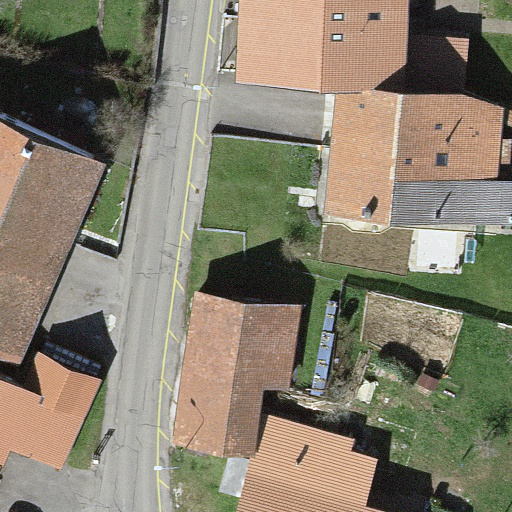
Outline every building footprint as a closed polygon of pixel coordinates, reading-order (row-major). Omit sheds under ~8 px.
[(227,0),(222,75),(327,82),(453,90),(455,54),(394,50),(396,0),(227,0)] [(453,90),(327,82),(319,215),(511,228),(511,210),(511,191),(489,190),(496,93),(453,90)] [(0,132),(0,360),(7,363),(90,171),(0,132)] [(289,309),(189,296),(170,444),(271,456),(289,309)] [(0,462),(11,443),(48,464),(86,397),(34,368),(11,408),(0,401),(0,462)] [(241,459),(228,511),(350,511),(369,434),(288,415),(276,468),(241,459)]
